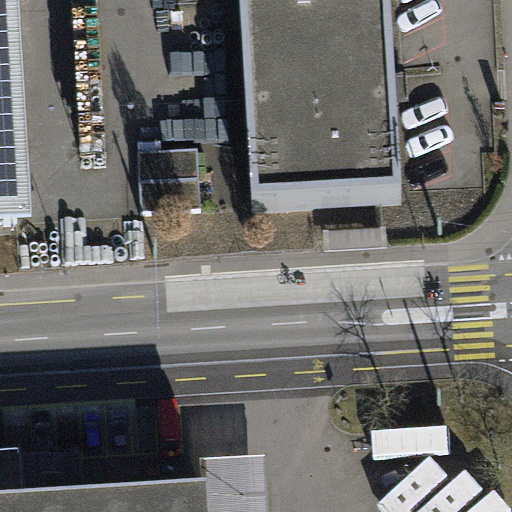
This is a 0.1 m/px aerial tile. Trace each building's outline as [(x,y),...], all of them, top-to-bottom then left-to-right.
[(0,0),(0,239),(38,237),(24,0),(0,0)] [(239,0),(253,214),(403,204),(390,0),(239,0)] [(142,220),(205,216),(201,157),(138,161),(142,220)] [(0,511),(26,511),(23,458),(0,459),(0,511)] [(203,469),(205,506),(208,506),(208,511),(269,511),(267,465),(203,469)]
